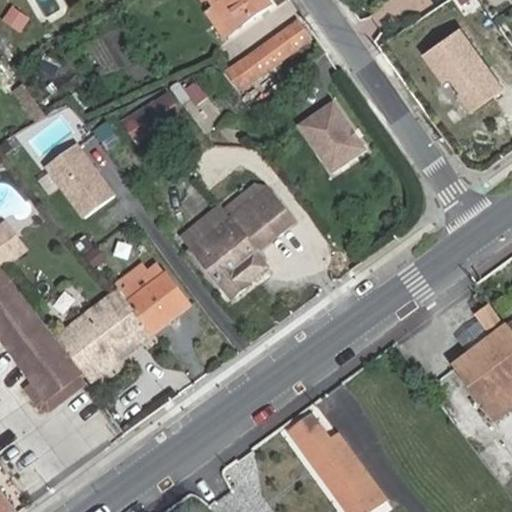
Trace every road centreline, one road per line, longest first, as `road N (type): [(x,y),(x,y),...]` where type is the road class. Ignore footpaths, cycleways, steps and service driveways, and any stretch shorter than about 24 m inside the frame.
road 1 (primary): [(481,232),(92,511)]
road 2 (residential): [(481,232),(315,0)]
